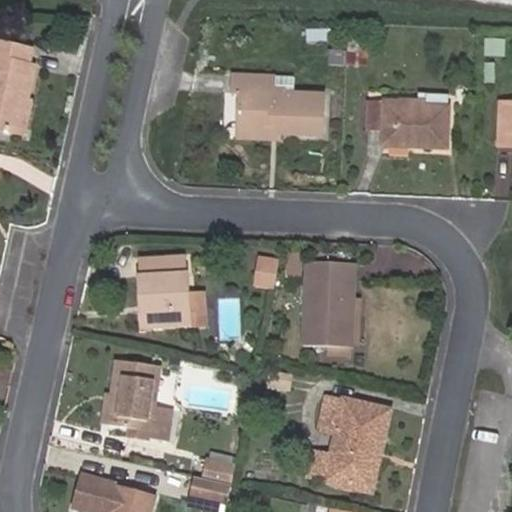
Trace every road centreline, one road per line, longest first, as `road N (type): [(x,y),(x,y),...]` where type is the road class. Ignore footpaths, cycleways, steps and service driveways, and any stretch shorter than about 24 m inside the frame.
road 1 (residential): [(435,511),(467,315),(468,270),(443,232),(410,219),(115,205)]
road 2 (residential): [(72,203),(13,474),(17,511)]
road 3 (residential): [(115,205),(155,0)]
road 4 (residential): [(114,0),(72,203)]
